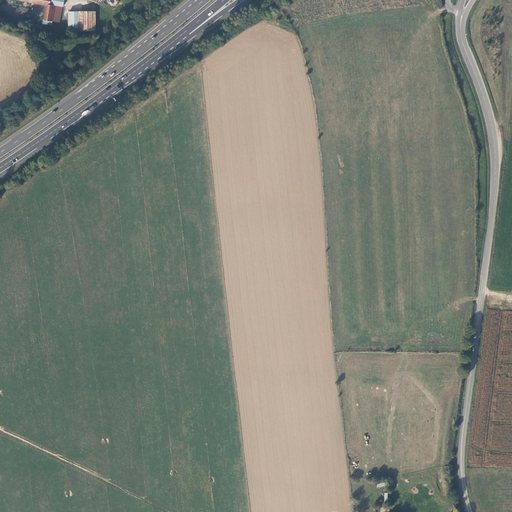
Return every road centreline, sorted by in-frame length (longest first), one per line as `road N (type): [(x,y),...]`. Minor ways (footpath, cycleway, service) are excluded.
road 1 (tertiary): [(459,28),(494,149),(460,445),(468,511)]
road 2 (trunk): [(203,0),(0,151)]
road 3 (trunk): [(96,98),(238,0)]
road 4 (trunk): [(96,98),(223,0)]
